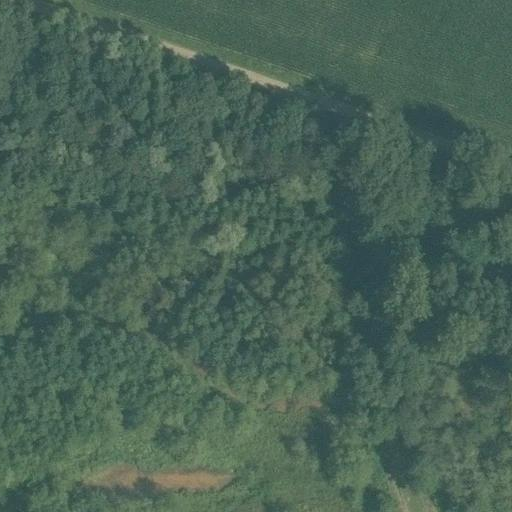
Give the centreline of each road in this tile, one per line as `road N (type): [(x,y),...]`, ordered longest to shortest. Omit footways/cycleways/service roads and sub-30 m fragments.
road 1 (unclassified): [(511,169),(10,0)]
road 2 (track): [(342,112),(413,511)]
